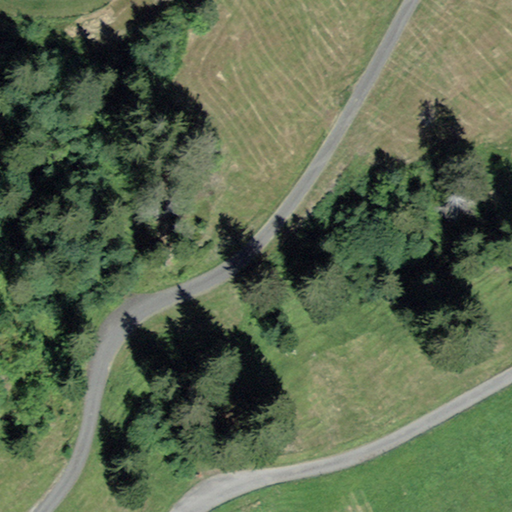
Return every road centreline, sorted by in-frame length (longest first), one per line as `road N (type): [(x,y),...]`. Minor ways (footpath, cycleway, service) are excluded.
road 1 (track): [(411,0),(343,126),(272,231),(218,276),(154,301),(117,332),(99,371),(80,456),(42,511)]
road 2 (track): [(190,511),(230,486),(383,445),(511,376)]
